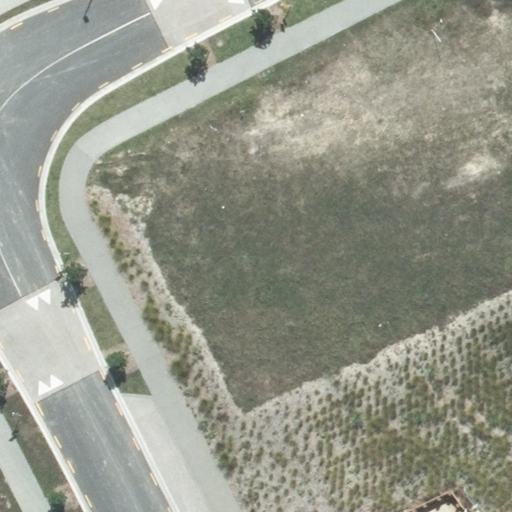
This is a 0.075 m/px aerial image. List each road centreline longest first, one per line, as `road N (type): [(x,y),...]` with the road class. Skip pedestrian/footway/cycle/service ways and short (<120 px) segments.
road 1 (residential): [(143,511),(0,236)]
road 2 (residential): [(0,121),(51,57),(164,0)]
